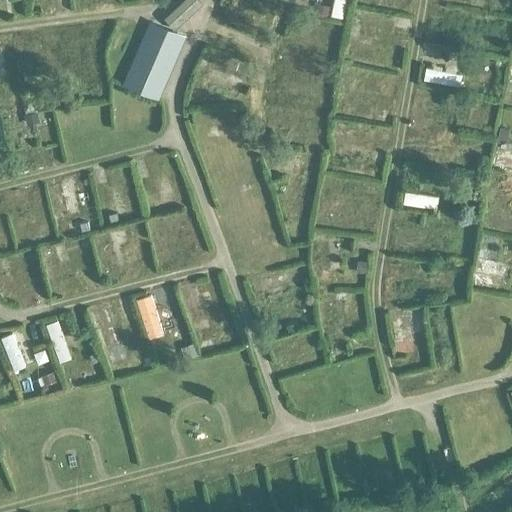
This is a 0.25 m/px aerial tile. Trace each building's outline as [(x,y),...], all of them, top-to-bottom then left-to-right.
[(241,16),(247,0),(246,0),(217,0),(216,6),(241,16)] [(12,17),(0,23),(0,48),(24,94),(46,82),(12,17)] [(305,30),(304,42),(317,44),(318,33),(333,35),(335,21),(298,18),(296,29),(305,30)] [(151,24),(133,84),(144,88),(149,69),(165,74),(178,32),(151,24)] [(57,28),(58,72),(75,72),(73,27),(57,28)] [(421,39),(470,45),(472,34),(422,27),(421,39)] [(327,56),(323,82),(336,85),(338,71),(361,75),(369,35),(345,30),(340,59),(327,56)] [(369,35),(361,75),(380,79),(388,38),(369,35)] [(388,38),(380,79),(400,82),(407,42),(388,38)] [(407,42),(400,82),(419,86),(426,45),(407,42)] [(426,45),(419,86),(438,89),(445,49),(426,45)] [(445,49),(438,89),(461,93),(458,107),(472,109),(477,84),(464,81),(469,53),(445,49)] [(205,63),(220,64),(221,53),(206,52),(205,63)] [(307,84),(310,71),(286,65),(283,78),(307,84)] [(112,124),(124,124),(123,87),(109,87),(110,98),(77,99),(78,111),(87,111),(87,102),(100,101),(100,107),(112,107),(112,124)] [(195,123),(219,123),(219,104),(195,104),(195,123)] [(366,106),(364,117),(373,119),(375,108),(366,106)] [(300,135),(301,124),(308,124),(309,108),(282,107),(281,134),(300,135)] [(375,108),(373,119),(382,120),(384,110),(375,108)] [(511,123),(511,111),(504,109),(502,121),(511,123)] [(1,115),(6,140),(19,137),(14,112),(1,115)] [(405,114),(403,124),(412,126),(414,115),(405,114)] [(414,115),(412,126),(421,127),(423,117),(414,115)] [(511,131),(503,130),(499,154),(511,156),(511,131)] [(286,141),(282,160),(312,166),(316,147),(286,141)] [(401,141),(398,155),(405,156),(400,179),(450,188),(454,164),(423,159),(425,145),(401,141)] [(352,171),(354,158),(328,153),(325,165),(352,171)] [(511,156),(499,154),(495,178),(511,181),(511,156)] [(185,165),(164,176),(170,188),(182,182),(182,183),(183,182),(194,202),(230,183),(225,173),(228,171),(222,159),(191,176),(185,165)] [(363,171),(356,181),(372,191),(379,181),(363,171)] [(114,180),(121,215),(138,211),(130,176),(114,180)] [(389,201),(386,215),(412,220),(414,206),(445,212),(450,188),(400,179),(396,202),(389,201)] [(65,217),(64,203),(72,202),(71,180),(48,181),(50,217),(65,217)] [(204,223),(192,230),(198,241),(219,230),(213,219),(243,203),(242,202),(241,202),(230,183),(194,202),(204,222),(203,222),(204,223)] [(230,221),(235,237),(276,225),(271,208),(230,221)] [(358,226),(359,213),(316,210),(315,223),(358,226)] [(511,228),(511,216),(478,211),(476,223),(511,228)] [(161,213),(146,215),(153,259),(168,257),(161,213)] [(41,244),(26,252),(38,276),(65,262),(71,273),(92,262),(86,250),(79,254),(62,222),(39,234),(41,239),(39,241),(41,244)] [(105,231),(93,234),(101,263),(113,260),(105,231)] [(431,249),(432,236),(387,233),(386,246),(431,249)] [(225,241),(204,252),(210,264),(217,260),(234,292),(257,280),(252,271),(270,262),(257,238),(231,252),(225,241)] [(62,304),(55,307),(58,314),(60,316),(66,328),(87,317),(102,309),(99,303),(95,295),(92,290),(115,278),(107,262),(70,282),(77,295),(62,304)] [(26,281),(22,263),(10,266),(15,284),(26,281)] [(502,287),(504,275),(467,269),(466,282),(502,287)] [(40,296),(51,293),(45,277),(35,280),(40,296)] [(201,282),(178,285),(183,319),(206,316),(201,282)] [(382,288),(383,300),(418,298),(417,286),(382,288)] [(132,298),(122,300),(126,317),(136,314),(132,298)] [(476,328),(499,325),(496,300),(473,303),(476,328)] [(448,303),(423,307),(426,329),(451,326),(448,303)] [(87,317),(66,328),(77,350),(96,340),(100,338),(107,352),(144,332),(136,316),(113,329),(102,309),(87,317)] [(387,338),(408,335),(406,312),(385,315),(387,338)] [(58,315),(45,320),(58,358),(71,354),(58,315)] [(233,347),(219,362),(235,377),(249,362),(233,347)] [(6,359),(0,362),(0,385),(13,378),(15,377),(6,359)] [(215,365),(194,376),(213,412),(234,401),(239,412),(252,405),(241,384),(228,391),(215,365)] [(511,381),(511,388),(477,409),(496,441),(511,432),(511,371),(508,374),(511,381)] [(194,376),(172,388),(186,413),(174,420),(185,441),(197,434),(192,423),(213,412),(194,376)] [(13,378),(0,385),(0,408),(21,397),(25,395),(15,377),(13,378)] [(44,417),(62,411),(55,392),(38,399),(44,417)] [(21,397),(0,408),(0,449),(16,441),(10,430),(36,416),(28,401),(25,395),(21,397)] [(141,404),(119,416),(138,452),(159,441),(165,451),(178,445),(166,423),(154,430),(141,404)] [(119,416),(98,427),(112,452),(101,458),(99,459),(111,480),(123,473),(118,463),(138,452),(119,416)] [(476,435),(453,437),(454,461),(478,460),(476,435)] [(23,453),(2,465),(8,477),(19,471),(30,492),(66,473),(61,463),(64,461),(58,450),(29,466),(23,453)] [(392,481),(413,480),(411,456),(390,458),(392,481)] [(338,486),(355,482),(349,463),(333,467),(338,486)] [(368,487),(387,486),(387,466),(368,467),(368,487)] [(66,473),(30,492),(40,511),(54,511),(52,508),(77,495),(66,473)] [(322,480),(307,482),(310,500),(325,497),(322,480)] [(277,493),(278,506),(296,506),(295,493),(277,493)] [(263,511),(262,494),(247,496),(248,511),(263,511)] [(216,511),(235,511),(234,500),(215,503),(216,511)]
